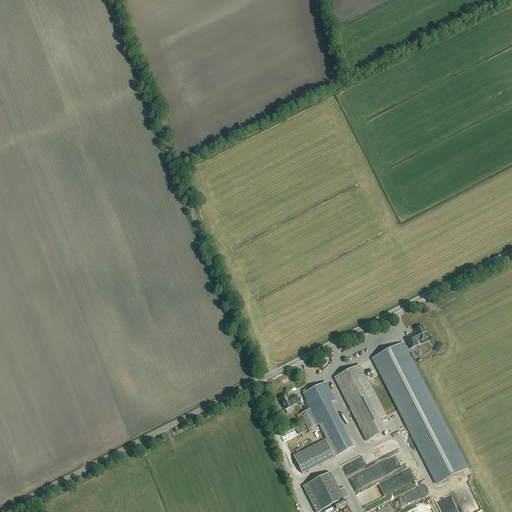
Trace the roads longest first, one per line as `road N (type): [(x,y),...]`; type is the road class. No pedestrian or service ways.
road 1 (unclassified): [(1,511),(511,251)]
road 2 (track): [(108,0),(256,381)]
